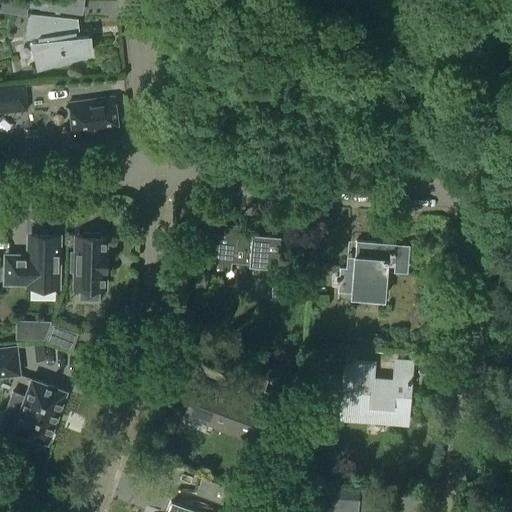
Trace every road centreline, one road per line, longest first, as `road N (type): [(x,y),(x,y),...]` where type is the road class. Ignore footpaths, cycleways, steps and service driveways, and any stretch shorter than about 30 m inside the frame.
road 1 (residential): [(87,511),(161,332),(163,172)]
road 2 (residential): [(455,511),(482,191)]
road 3 (residential): [(163,172),(482,191)]
road 4 (residential): [(482,191),(498,0)]
road 5 (residential): [(163,172),(146,0)]
road 6 (residential): [(0,181),(163,172)]
